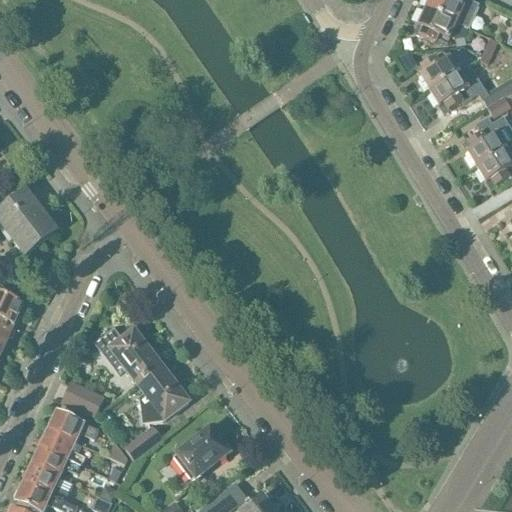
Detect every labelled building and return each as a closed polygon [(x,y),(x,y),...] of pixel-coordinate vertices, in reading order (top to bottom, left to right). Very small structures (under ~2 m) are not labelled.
[(431,0),(426,12),(458,28),(458,27),(465,30),(468,31),(478,7),(462,0),(431,0)] [(465,30),(458,27),(458,28),(426,12),(426,13),(418,29),(415,37),(419,39),(435,47),(436,43),(447,48),(451,41),(454,43),(455,42),(464,41),(468,31),(465,30)] [(485,54),(492,57),(498,45),(490,42),(485,54)] [(492,57),(485,54),(480,64),(488,68),(492,57)] [(430,95),(460,76),(451,61),(440,67),(436,60),(416,72),(430,95)] [(444,118),(448,115),(463,106),(463,107),(474,101),(468,89),(460,76),(430,95),(444,118)] [(487,112),(511,97),(511,83),(511,82),(480,101),(487,112)] [(511,111),(511,97),(487,112),(494,123),(511,113),(511,112),(511,111)] [(471,152),(467,155),(477,171),(507,152),(511,149),(511,135),(503,120),(492,128),(488,122),(476,129),(481,137),(467,145),(471,152)] [(511,160),(507,152),(477,171),(487,187),(491,184),(496,191),(509,183),(511,187),(511,186),(511,160)] [(27,195),(0,215),(0,230),(24,261),(58,235),(27,195)] [(0,323),(13,330),(23,308),(0,297),(0,323)] [(0,345),(5,348),(8,341),(11,341),(14,334),(12,332),(13,330),(0,323),(0,345)] [(162,371),(134,335),(122,344),(114,334),(94,349),(111,370),(117,366),(127,378),(136,391),(162,371)] [(189,406),(162,371),(136,391),(144,400),(145,402),(142,404),(149,414),(146,416),(147,426),(144,426),(144,427),(150,427),(164,425),(189,406)] [(95,422),(105,401),(71,386),(61,406),(95,422)] [(98,434),(57,415),(48,433),(77,447),(78,444),(81,437),(86,439),(94,443),(95,443),(98,434)] [(123,451),(134,465),(163,443),(153,429),(123,451)] [(48,433),(40,451),(81,470),(85,461),(73,456),(77,447),(48,433)] [(229,457),(221,448),(222,444),(216,435),(212,435),(210,433),(190,449),(189,447),(188,447),(186,446),(185,445),(183,445),(182,445),(180,446),(179,446),(178,447),(177,448),(176,450),(176,451),(175,453),(175,454),(176,456),(176,457),(177,458),(175,460),(193,484),(229,457)] [(114,446),(108,460),(125,468),(127,464),(114,446)] [(36,460),(32,469),(60,483),(65,473),(77,479),(81,470),(40,451),(36,460)] [(60,483),(32,469),(24,486),(65,507),(65,506),(69,497),(56,491),(60,483)] [(113,472),(109,482),(116,485),(121,475),(114,472),(113,472)] [(15,505),(31,511),(46,511),(48,509),(54,511),(78,511),(65,506),(65,507),(24,486),(15,505)] [(235,488),(203,511),(271,511),(263,500),(249,510),(245,503),(246,502),(235,488)] [(104,492),(100,499),(111,504),(115,494),(108,491),(104,492)] [(98,501),(92,511),(108,511),(111,507),(98,501)]
